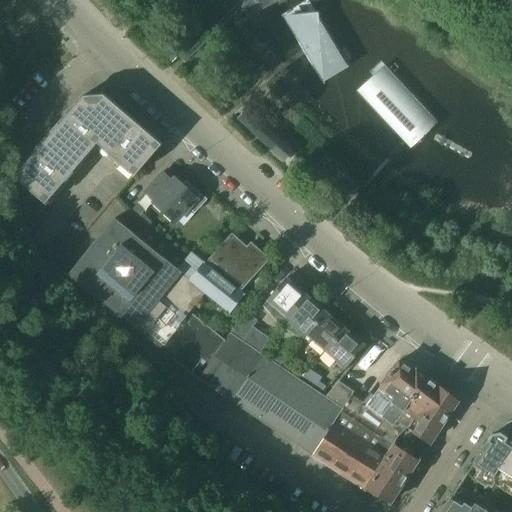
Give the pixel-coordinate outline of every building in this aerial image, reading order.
[(284,0),(234,0),(248,28),(289,8),(284,0)] [(279,22),(323,91),(355,71),(312,2),(279,22)] [(148,40),(172,63),(181,53),(157,30),(148,40)] [(400,63),(367,87),(414,153),(447,129),(400,63)] [(97,148),(132,178),(161,144),(103,94),(83,96),(13,177),(48,206),(97,148)] [(238,120),(267,148),(276,138),(247,111),(238,120)] [(164,173),(148,192),(156,200),(154,203),(175,222),(197,197),(175,178),(173,180),(164,173)] [(151,221),(142,214),(139,218),(140,219),(140,220),(147,226),(151,221)] [(177,267),(113,216),(67,274),(117,313),(117,314),(135,329),(135,328),(173,358),(191,335),(178,324),(205,290),(231,311),(244,294),(190,252),(177,267)] [(232,235),(210,260),(241,287),(266,259),(250,245),(247,248),(232,235)] [(266,299),(287,317),(307,294),(286,276),(266,299)] [(306,334),(326,310),(307,294),(287,317),(306,334)] [(306,334),(325,350),(345,327),(326,310),(306,334)] [(243,337),(260,348),(268,338),(251,326),(243,337)] [(345,367),(365,344),(345,327),(325,350),(345,367)] [(261,349),(260,348),(243,337),(242,339),(229,331),(197,375),(230,399),(262,353),(259,351),(261,349)] [(288,354),(268,338),(260,348),(261,349),(281,362),(287,355),(288,354)] [(230,399),(311,455),(352,394),(337,384),(326,396),(262,353),(230,399)] [(281,362),(302,376),(308,369),(287,355),(281,362)] [(393,424),(404,405),(424,374),(415,368),(413,371),(397,360),(378,384),(379,385),(365,403),(368,405),(384,417),(393,424)] [(319,376),(308,369),(302,376),(313,384),(319,376)] [(452,396),(424,374),(404,405),(416,412),(407,427),(429,441),(453,403),(452,396)] [(365,403),(352,394),(311,455),(329,466),(368,405),(365,403)] [(329,466),(346,477),(384,417),(368,405),(329,466)] [(393,424),(384,417),(346,477),(364,488),(392,443),(398,434),(392,425),(393,424)] [(486,486),(487,484),(511,443),(511,441),(499,433),(490,435),(466,473),(486,486)] [(392,499),(419,459),(392,443),(364,488),(385,501),(392,499)] [(494,483),(508,491),(511,484),(511,443),(487,484),(492,487),(494,483)] [(469,511),(472,509),(459,501),(457,504),(450,499),(441,511),(469,511)] [(469,511),(494,511),(477,501),(472,509),(469,511)]
